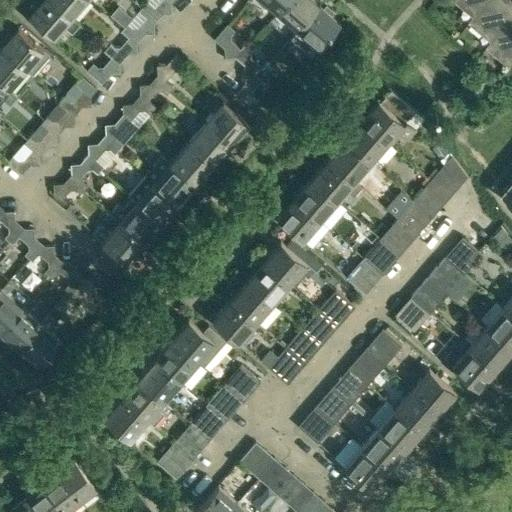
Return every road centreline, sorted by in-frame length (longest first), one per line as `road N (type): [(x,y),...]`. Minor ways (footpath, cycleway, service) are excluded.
road 1 (residential): [(23,200),(174,25)]
road 2 (residential): [(126,292),(23,200)]
